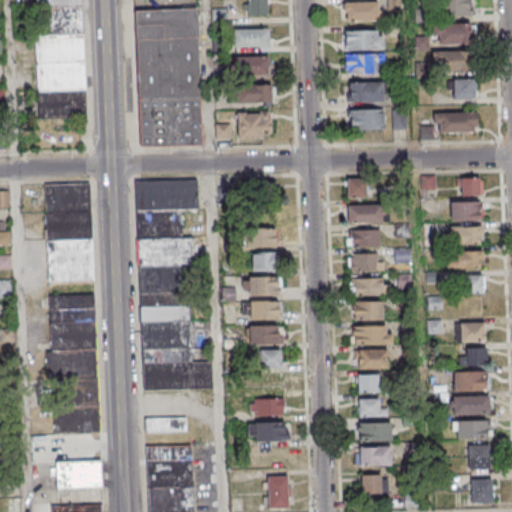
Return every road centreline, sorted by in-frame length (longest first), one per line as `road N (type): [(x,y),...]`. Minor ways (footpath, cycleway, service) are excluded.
road 1 (residential): [(323,511),(302,0)]
road 2 (residential): [(511,156),(0,169)]
road 3 (tertiary): [(123,511),(109,166)]
road 4 (tertiary): [(109,166),(102,0)]
road 5 (residential): [(511,131),(506,0)]
